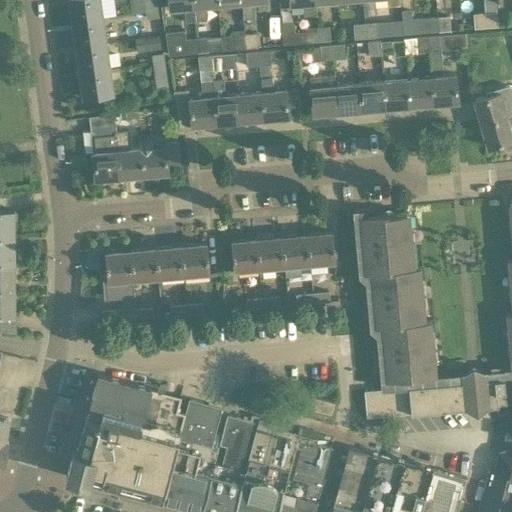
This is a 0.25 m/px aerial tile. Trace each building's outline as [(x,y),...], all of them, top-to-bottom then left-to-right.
[(68,0),(71,21),(100,17),(97,0),(68,0)] [(129,0),(131,12),(145,11),(157,9),(155,0),(129,0)] [(184,21),(194,20),(192,0),(168,0),(169,8),(182,7),(184,21)] [(216,0),(192,0),(194,20),(206,19),(205,5),(217,4),(216,0)] [(240,0),(241,2),(242,18),(253,17),(252,1),(265,0),(264,0),(240,0)] [(315,15),(313,2),(313,0),(289,0),(289,4),(303,3),(304,16),(315,15)] [(361,0),(363,15),(375,14),(373,0),(361,0)] [(482,0),(484,12),(485,27),(498,26),(495,0),(482,0)] [(157,9),(145,11),(146,18),(158,16),(157,9)] [(403,34),(437,31),(436,17),(413,18),(412,9),(401,10),(403,34)] [(474,28),(485,27),(484,12),(473,13),(474,28)] [(449,15),(436,17),(437,31),(450,30),(449,15)] [(71,21),(75,46),(104,42),(100,17),(71,21)] [(283,44),(317,41),(316,27),(305,28),(305,31),(294,32),(293,22),(281,22),(283,44)] [(377,22),(364,23),(365,38),(378,36),(377,22)] [(354,39),(365,38),(364,23),(353,24),(354,39)] [(329,26),(316,27),(317,41),(330,40),(329,26)] [(221,50),(245,48),(243,33),(243,29),(230,30),(226,35),(220,35),(221,50)] [(168,55),(197,52),(195,38),(185,38),(184,30),(165,32),(168,55)] [(255,32),(243,33),(245,48),(256,47),(255,32)] [(427,36),(428,50),(430,75),(433,102),(457,100),(455,73),(442,74),(439,35),(427,36)] [(416,51),(428,50),(427,36),(415,37),(416,51)] [(208,37),(195,38),(197,52),(210,51),(208,37)] [(380,55),(379,40),(367,41),(369,56),(380,55)] [(75,46),(78,72),(108,67),(104,42),(75,46)] [(331,45),(332,59),(344,58),(343,43),(331,45)] [(332,59),(331,45),(319,46),(320,60),(332,59)] [(257,51),(258,65),(260,91),(263,118),(287,115),(286,107),(298,106),(297,88),(270,90),(268,64),(270,64),(269,50),(257,51)] [(246,66),(258,65),(257,51),(233,53),(235,70),(247,69),(246,66)] [(151,54),(152,61),(164,59),(164,53),(151,54)] [(209,55),(210,69),(222,68),(221,54),(209,55)] [(198,70),(210,69),(209,55),(197,56),(198,70)] [(164,59),(152,61),(155,87),(168,85),(164,59)] [(119,66),(108,67),(78,72),(82,98),(111,93),(113,106),(115,106),(118,103),(132,101),(131,91),(122,92),(119,66)] [(336,111),(334,84),(333,74),(308,77),(312,114),(336,111)] [(407,78),(409,105),(433,102),(430,75),(407,78)] [(407,78),(383,80),(385,107),(409,105),(407,78)] [(215,122),(212,95),(211,79),(199,80),(200,96),(188,97),(187,89),(175,90),(178,115),(189,114),(190,124),(215,122)] [(383,80),(358,82),(361,109),(385,107),(383,80)] [(358,82),(334,84),(336,111),(361,109),(358,82)] [(473,99),(479,122),(511,113),(511,87),(507,85),(484,92),(485,95),(473,99)] [(236,93),(239,120),(263,118),(260,91),(236,93)] [(236,93),(212,95),(215,122),(239,120),(236,93)] [(138,125),(137,110),(122,111),(124,126),(138,125)] [(118,176),(114,132),(112,113),(88,117),(93,178),(118,176)] [(511,113),(479,122),(486,146),(511,139),(511,138),(509,127),(511,125),(511,113)] [(126,131),(114,132),(118,176),(143,173),(139,133),(133,134),(134,147),(128,148),(126,131)] [(139,133),(143,173),(167,171),(166,162),(181,161),(178,138),(163,140),(163,145),(146,146),(145,133),(139,133)] [(381,326),(383,353),(386,380),(435,375),(430,320),(424,321),(419,266),(413,267),(408,213),(383,215),(383,213),(375,213),(374,208),(358,210),(363,272),(370,272),(375,326),(381,326)] [(0,235),(12,235),(12,210),(0,209),(0,235)] [(306,234),(309,263),(335,260),(332,232),(306,234)] [(306,234),(281,236),(283,265),(299,264),(300,272),(310,271),(309,263),(306,234)] [(0,261),(13,261),(12,235),(0,235),(0,261)] [(281,236),(255,239),(258,268),(283,265),(281,236)] [(232,270),(258,268),(255,239),(230,241),(232,270)] [(180,245),(182,275),(208,273),(206,243),(180,245)] [(180,245),(154,248),(157,277),(182,275),(180,245)] [(154,248),(129,250),(132,279),(157,277),(154,248)] [(106,282),(132,279),(129,250),(103,252),(106,282)] [(0,287),(13,287),(13,261),(0,261),(0,287)] [(311,280),(303,281),(304,293),(312,292),(311,280)] [(270,286),(261,287),(262,295),(271,295),(270,286)] [(0,314),(13,314),(13,287),(0,287),(0,314)] [(312,292),(313,303),(330,301),(329,290),(312,292)] [(296,304),(313,303),(312,292),(304,293),(295,293),(296,304)] [(262,296),(263,307),(279,306),(278,295),(262,296)] [(246,309),(263,307),(262,296),(245,298),(246,309)] [(186,303),(187,314),(203,313),(203,302),(186,303)] [(170,316),(187,314),(186,303),(169,305),(170,316)] [(136,307),(137,320),(153,318),(152,306),(136,307)] [(120,321),(137,320),(136,307),(119,309),(120,321)] [(506,405),(503,373),(483,375),(486,406),(506,405)] [(161,391),(97,374),(76,450),(72,449),(65,476),(88,482),(89,479),(135,491),(161,498),(184,412),(176,410),(180,396),(161,391)] [(365,417),(446,410),(466,408),(463,381),(363,390),(365,417)] [(331,415),(335,401),(312,395),(308,408),(331,415)] [(202,401),(188,398),(184,412),(161,498),(201,509),(214,461),(213,461),(217,448),(210,447),(220,410),(202,404),(202,401)] [(221,463),(214,461),(201,509),(214,511),(232,511),(257,422),(227,414),(219,443),(226,445),(221,463)] [(257,422),(232,511),(276,511),(297,432),(279,427),(280,423),(259,418),(257,422)] [(499,451),(494,470),(511,475),(511,430),(509,449),(499,451)] [(317,438),(297,432),(276,511),(314,511),(318,499),(331,446),(316,442),(317,438)] [(330,511),(360,511),(376,454),(348,446),(330,511)] [(389,511),(403,461),(376,454),(360,511),(389,511)] [(420,511),(433,469),(403,461),(389,511),(420,511)] [(433,469),(420,511),(455,511),(465,478),(433,469)] [(507,511),(511,496),(511,475),(494,470),(490,487),(482,511),(507,511)]
